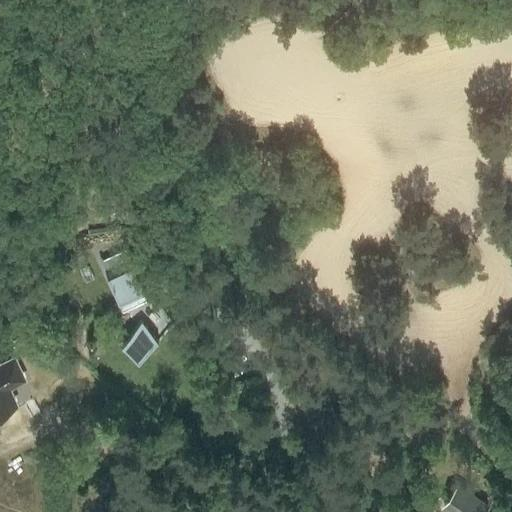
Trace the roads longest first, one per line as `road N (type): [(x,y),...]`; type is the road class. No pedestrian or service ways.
road 1 (track): [(257,511),(285,407),(257,357),(209,306)]
road 2 (track): [(179,511),(59,436)]
